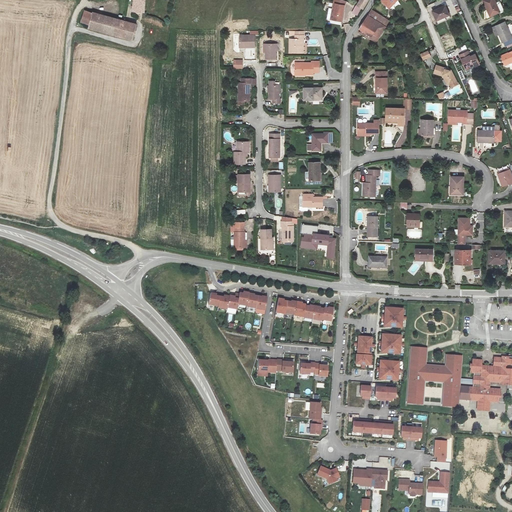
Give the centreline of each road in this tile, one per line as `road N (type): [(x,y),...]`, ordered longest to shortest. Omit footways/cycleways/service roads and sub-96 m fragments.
road 1 (residential): [(78,7),(50,208),(70,229),(121,241),(151,259)]
road 2 (secondary): [(127,295),(198,378),(270,511)]
road 3 (residential): [(481,205),(489,177),(472,160),(406,152),(346,161)]
road 4 (unclassified): [(347,286),(511,294)]
road 5 (unclassified): [(208,264),(347,286)]
road 6 (residential): [(270,290),(261,349),(336,355)]
road 7 (unclassified): [(372,0),(349,39),(346,123)]
road 8 (residential): [(332,408),(330,449),(417,459)]
road 9 (unclassified): [(346,161),(347,286)]
